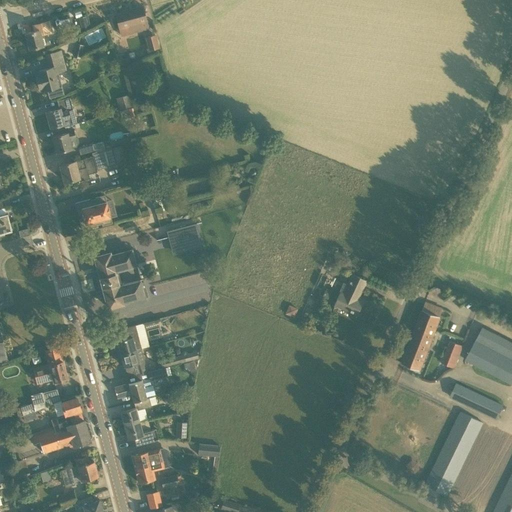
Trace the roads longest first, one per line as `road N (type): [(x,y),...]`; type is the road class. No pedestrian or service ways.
road 1 (unclassified): [(315,511),(511,77)]
road 2 (secondary): [(124,511),(52,238)]
road 3 (secondary): [(52,238),(0,40)]
